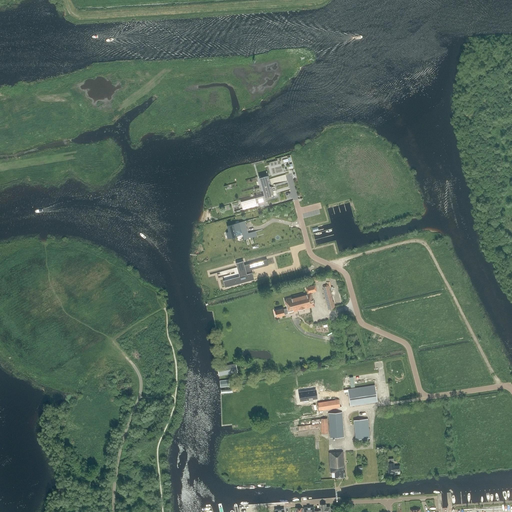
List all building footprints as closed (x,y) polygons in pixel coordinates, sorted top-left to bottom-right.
[(265,200),(265,199),(267,199),(267,200),(274,198),(273,195),(272,195),(271,193),(272,192),(269,179),(260,182),(264,196),(255,198),(255,199),(242,203),(244,210),(264,204),(264,203),(265,202),(265,200)] [(230,238),(242,235),(244,240),(257,236),(256,232),(248,234),(245,221),(227,226),(230,238)] [(243,261),(236,263),(240,275),(223,280),(225,287),(254,279),(252,272),(246,274),(246,271),(268,265),(267,259),(244,265),(243,261)] [(305,273),(310,271),(306,260),(301,261),(305,273)] [(317,291),(315,285),(306,288),(307,293),(286,299),(286,300),(285,300),(287,308),(283,309),(275,311),(277,317),(285,315),(284,314),(288,313),(315,306),(311,293),(317,291)] [(329,310),(335,308),(333,302),(328,286),(323,287),(324,290),(323,290),(329,310)] [(236,364),(218,367),(218,368),(219,376),(237,372),(236,364)] [(391,388),(391,390),(391,393),(392,395),(393,396),(395,397),(398,398),(399,399),(402,398),(404,397),(405,396),(407,394),(408,392),(408,390),(408,388),(408,386),(406,384),(405,383),(403,382),(401,381),(398,381),(396,382),(394,383),(392,384),(391,386),(391,388)] [(350,406),(377,402),(375,385),(348,390),(350,406)] [(300,401),(317,398),(316,390),(299,392),(300,401)] [(317,410),(339,408),(338,399),(316,402),(317,410)] [(330,438),(344,437),(342,412),(329,413),(330,438)] [(321,419),(312,420),(312,424),(298,425),(299,431),(319,430),(319,424),(321,424),(322,434),(328,434),(327,419),(321,419)] [(356,440),(370,438),(368,419),(354,420),(356,440)] [(344,468),(343,452),(329,452),(330,457),(331,473),(335,472),(335,478),(344,477),(344,473),(345,473),(345,468),(344,468)] [(400,466),(394,466),(394,463),(391,463),(391,464),(388,465),(388,474),(395,473),(395,474),(400,474),(400,471),(400,466)]
